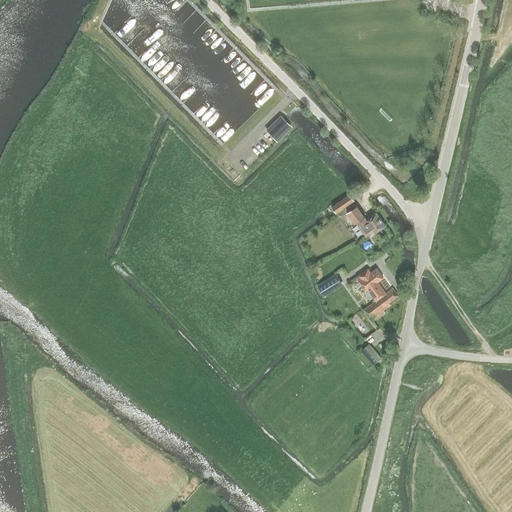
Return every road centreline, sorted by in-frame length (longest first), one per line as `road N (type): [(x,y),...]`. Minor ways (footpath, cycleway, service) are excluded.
road 1 (unclassified): [(417,225),(205,0)]
road 2 (tertiary): [(417,225),(435,199),(482,0)]
road 3 (tertiary): [(365,511),(402,345)]
road 4 (track): [(493,359),(422,257)]
road 5 (tertiary): [(402,345),(423,250),(417,225)]
